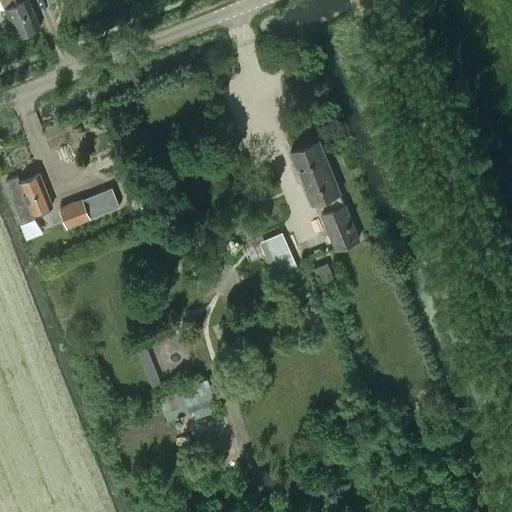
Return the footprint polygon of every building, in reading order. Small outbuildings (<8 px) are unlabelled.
[(0,0),(4,9),(9,7),(9,8),(6,9),(18,38),(40,29),(28,0),(0,0)] [(359,239),(340,192),(319,142),(293,153),(313,203),(328,197),(334,211),(322,215),(336,248),(359,239)] [(7,183),(9,189),(23,223),(35,219),(33,213),(52,206),(40,176),(22,183),(19,178),(7,183)] [(60,208),(68,226),(90,217),(83,199),(60,208)] [(297,265),(282,232),(260,241),(275,275),(297,265)] [(313,268),(323,287),(336,280),(326,261),(313,268)] [(141,332),(132,336),(151,385),(160,382),(141,332)] [(208,377),(163,394),(173,420),(190,414),(188,409),(190,408),(195,420),(221,410),(208,377)]
